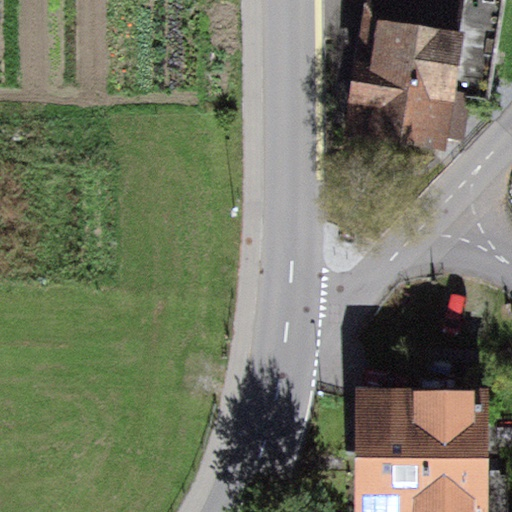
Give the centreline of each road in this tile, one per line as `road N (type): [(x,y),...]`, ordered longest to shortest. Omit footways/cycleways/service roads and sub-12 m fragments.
road 1 (tertiary): [(292,0),(288,314)]
road 2 (tertiary): [(288,314),(274,403),(236,511)]
road 3 (residential): [(288,314),(349,309),(447,213)]
